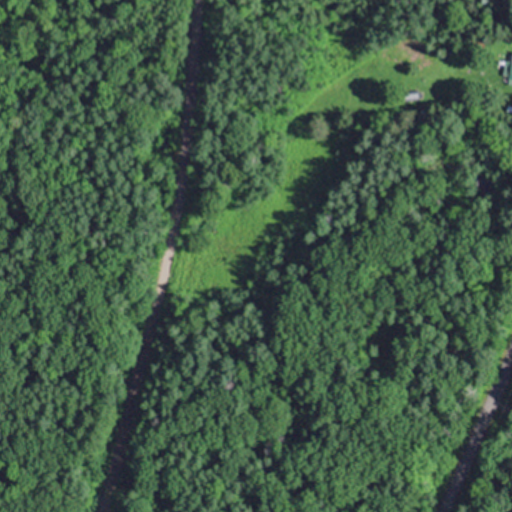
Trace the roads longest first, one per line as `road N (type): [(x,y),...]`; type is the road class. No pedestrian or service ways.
road 1 (track): [(99,511),(172,213),(189,0)]
road 2 (residential): [(440,511),(511,343)]
